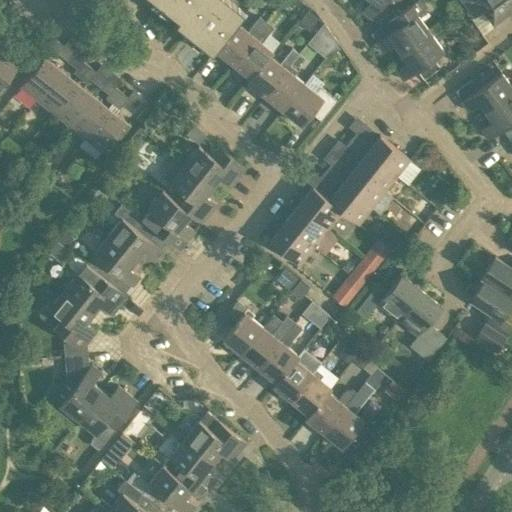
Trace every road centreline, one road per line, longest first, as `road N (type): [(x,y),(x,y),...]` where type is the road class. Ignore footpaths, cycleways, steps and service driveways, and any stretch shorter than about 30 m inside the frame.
road 1 (residential): [(310,511),(308,486),(273,439),(222,393),(168,312),(280,173)]
road 2 (residential): [(280,173),(167,77),(66,18),(17,0)]
road 3 (residential): [(372,76),(391,101),(432,125),(486,202)]
road 4 (residential): [(280,173),(305,166),(372,76)]
